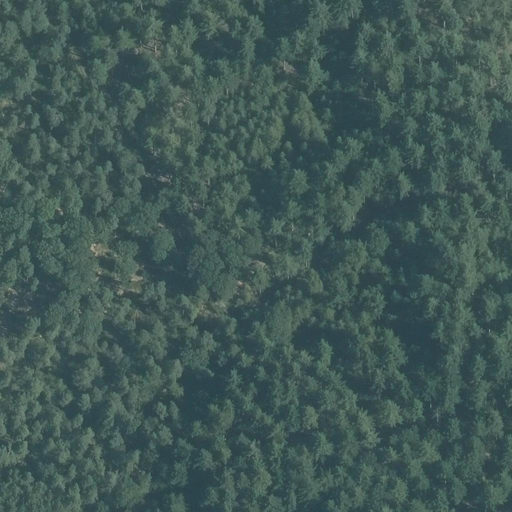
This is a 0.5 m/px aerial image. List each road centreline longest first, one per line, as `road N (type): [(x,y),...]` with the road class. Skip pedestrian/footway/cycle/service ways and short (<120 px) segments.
road 1 (track): [(345,511),(39,0)]
road 2 (track): [(442,0),(511,98)]
